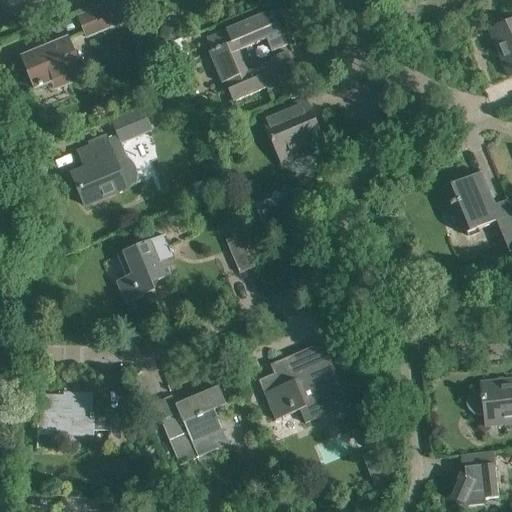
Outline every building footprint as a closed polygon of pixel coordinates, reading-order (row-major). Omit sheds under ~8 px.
[(30,4),(40,0),(4,0),(8,9),(29,1),(30,4)] [(87,38),(132,19),(124,0),(122,0),(79,18),(87,38)] [(276,89),(280,87),(299,80),(287,52),(271,59),(272,61),(249,71),(240,51),(267,40),(272,52),(288,45),(273,11),(207,39),(213,52),(209,53),(223,85),(228,83),(231,90),(229,91),(234,103),(275,86),(276,89)] [(511,21),(489,31),(497,49),(500,48),(505,57),(501,59),(509,77),(511,76),(511,21)] [(163,27),(160,38),(174,42),(176,31),(163,27)] [(68,85),(83,78),(84,78),(68,39),(23,58),(23,59),(27,57),(39,86),(35,88),(36,89),(65,77),(68,85)] [(282,163),(306,153),(325,145),(306,101),(263,119),(282,163)] [(152,133),(148,124),(142,109),(112,121),(119,136),(82,152),(90,170),(72,177),(74,180),(75,179),(79,187),(78,188),(81,195),(82,194),(85,203),(84,204),(85,206),(137,184),(138,177),(137,169),(133,162),(127,157),(122,145),(152,133)] [(481,174),(441,190),(449,209),(455,206),(468,236),(469,236),(468,234),(493,224),(506,255),(511,252),(511,208),(508,199),(507,199),(508,201),(495,206),(481,174)] [(202,181),(192,186),(196,196),(206,192),(202,181)] [(241,235),(226,241),(240,274),(255,268),(241,235)] [(134,277),(117,284),(118,287),(126,305),(155,292),(152,285),(173,276),(167,262),(174,259),(172,254),(174,253),(172,247),(169,248),(165,237),(151,243),(124,254),(134,277)] [(288,359),(271,366),(280,388),(264,395),(275,420),(300,410),(306,424),(337,411),(326,387),(340,382),(325,346),(298,357),(300,361),(291,364),(288,359)] [(511,380),(481,384),(482,390),(478,391),(472,393),(467,398),(466,405),(469,411),(474,415),(481,417),(485,416),(486,427),(511,424),(511,380)] [(226,407),(218,388),(177,406),(175,400),(174,401),(180,414),(161,422),(180,466),(199,458),(229,445),(224,431),(215,411),(226,407)] [(124,451),(124,436),(125,416),(92,415),(93,398),(76,398),(76,394),(64,394),(64,397),(38,397),(37,436),(94,438),(94,432),(109,432),(108,450),(124,451)] [(449,499),(466,507),(486,505),(486,501),(498,499),(494,453),(461,457),(462,471),(466,470),(466,478),(460,475),(449,499)] [(381,465),(368,470),(375,487),(388,481),(381,465)] [(100,511),(102,500),(61,497),(61,498),(64,498),(62,510),(65,510),(64,511),(100,511)] [(172,500),(149,497),(148,506),(171,509),(172,500)]
